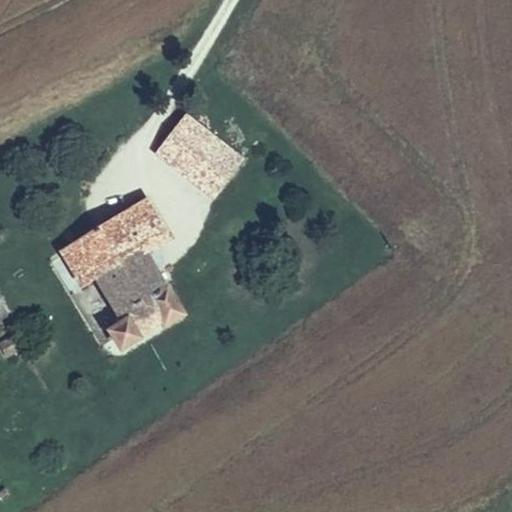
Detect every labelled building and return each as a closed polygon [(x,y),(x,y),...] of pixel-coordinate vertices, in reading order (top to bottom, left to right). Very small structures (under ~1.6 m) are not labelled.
[(209,201),(222,184),(200,169),(217,148),(181,119),(153,153),(209,201)] [(200,169),(222,184),(237,163),(217,148),(200,169)] [(105,331),(116,351),(181,313),(165,287),(159,292),(136,253),(167,234),(141,194),(57,249),(77,284),(92,277),(120,322),(105,331)] [(0,312),(24,299),(0,258),(0,312)] [(36,387),(43,400),(73,379),(38,321),(23,329),(30,342),(15,352),(36,387)]
